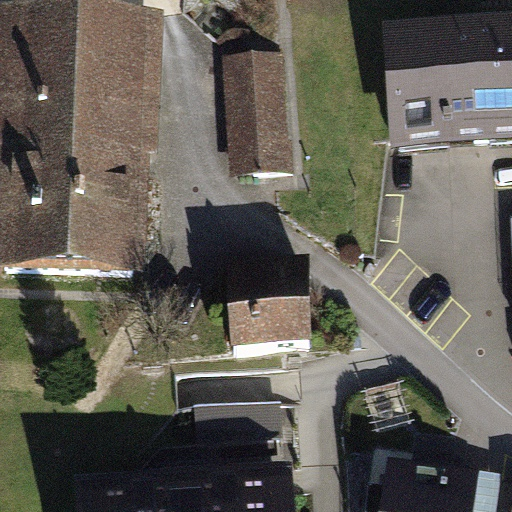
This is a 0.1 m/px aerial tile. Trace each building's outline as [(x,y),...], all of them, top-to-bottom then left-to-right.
[(165,14),(6,11),(1,277),(160,280),(165,14)] [(511,30),(374,41),(383,162),(511,152),(511,30)] [(213,60),(223,185),(285,180),(276,56),(213,60)] [(226,365),(301,362),(298,271),(223,274),(226,365)] [(293,400),(209,407),(212,442),(296,435),(293,400)] [(393,467),(387,511),(481,511),(486,478),(393,467)] [(66,511),(285,511),(284,478),(65,492),(66,511)]
